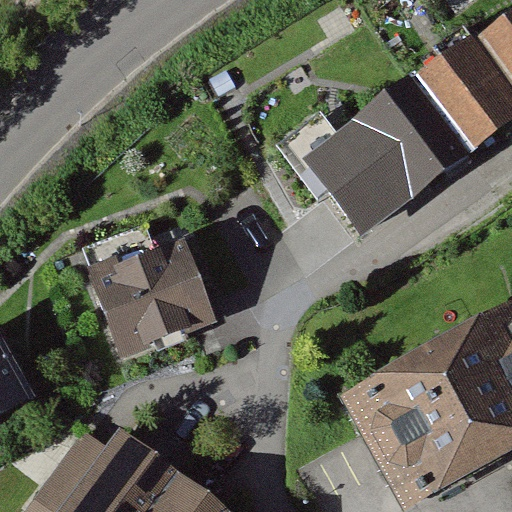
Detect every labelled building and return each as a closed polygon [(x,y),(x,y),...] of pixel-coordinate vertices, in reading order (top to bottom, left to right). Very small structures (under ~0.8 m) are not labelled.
[(511,16),(425,78),(473,147),(511,119),(511,16)] [(412,86),(307,161),(357,232),(463,158),(412,86)] [(193,236),(89,262),(114,363),(218,337),(193,236)] [(511,309),(343,401),(404,511),(410,511),(511,457),(511,309)] [(0,331),(0,431),(45,405),(1,331),(0,331)] [(29,511),(223,511),(117,441),(106,456),(79,438),(29,511)]
